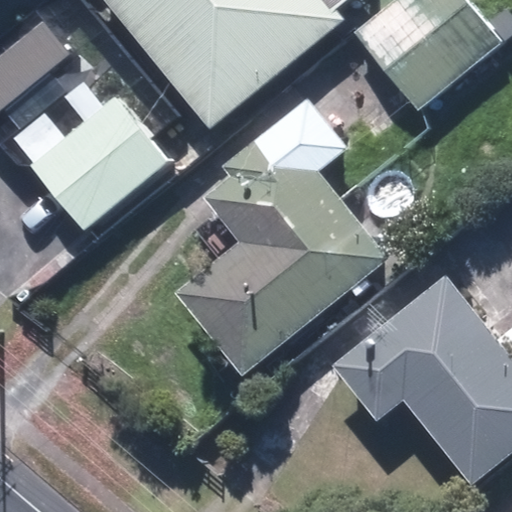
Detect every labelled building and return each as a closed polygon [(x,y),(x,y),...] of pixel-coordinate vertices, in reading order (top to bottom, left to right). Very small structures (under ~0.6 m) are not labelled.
[(119,0),(220,126),(380,0),(119,0)] [(511,29),(485,0),(407,0),(366,37),(431,109),(511,36),(511,29)] [(188,289),(252,371),(400,256),(333,170),(360,149),(320,97),(238,161),(248,174),(220,196),(253,239),(188,289)] [(130,99),(43,166),(92,229),(179,162),(130,99)] [(511,464),(511,347),(456,279),(341,372),(383,423),(414,397),(486,486),(511,464)]
